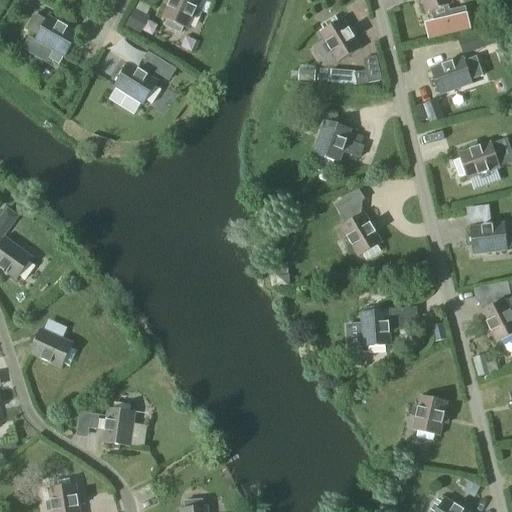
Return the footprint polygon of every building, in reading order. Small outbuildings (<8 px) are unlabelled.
[(187,32),(201,0),(171,0),(170,0),(166,0),(164,7),(168,8),(162,20),(167,23),(164,28),(180,35),(183,30),(187,32)] [(452,6),(449,0),(415,0),(418,5),(422,3),(426,16),(431,14),(433,20),(449,14),(447,8),(452,6)] [(139,37),(149,18),(135,11),(125,30),(139,37)] [(485,17),(474,20),(477,29),(488,26),(485,17)] [(321,27),(324,32),(319,35),(337,65),(361,51),(342,21),(338,23),(336,18),(321,27)] [(73,44),(78,36),(48,19),(45,23),(40,20),(31,35),(36,38),(34,42),(64,60),(69,52),(73,54),(77,46),(73,44)] [(462,56),(490,46),(486,33),(457,42),(462,56)] [(156,75),(164,64),(149,54),(141,66),(156,75)] [(437,88),(440,97),(473,85),(471,81),(477,78),(471,62),(466,64),(464,60),(431,71),(434,80),(430,81),(433,90),(437,88)] [(118,81),(113,88),(143,107),(146,103),(151,106),(160,92),(155,88),(158,84),(128,65),(123,73),(119,71),(115,78),(118,81)] [(314,84),(315,73),(299,71),(298,83),(314,84)] [(355,73),(329,71),(328,85),(357,88),(354,75),(355,75),(355,73)] [(355,75),(354,75),(357,88),(368,85),(365,73),(355,75)] [(317,77),(317,85),(328,85),(328,78),(317,77)] [(437,101),(422,106),(427,121),(429,125),(443,121),(437,101)] [(334,126),(325,122),(313,155),(318,157),(316,163),(332,169),(334,163),(339,165),(351,132),(342,129),(344,124),(335,121),(334,126)] [(352,145),(348,155),(358,159),(362,148),(352,145)] [(467,182),(500,170),(491,145),(479,149),(477,145),(469,148),(470,152),(458,156),(460,161),(454,163),(459,179),(465,177),(467,182)] [(363,215),(340,229),(358,259),(363,257),(366,262),(381,253),(377,248),(382,245),(375,234),(379,232),(374,224),(370,226),(363,215)] [(0,245),(4,240),(11,230),(0,222),(0,245)] [(471,248),(472,257),(507,253),(507,248),(511,246),(511,239),(511,230),(505,230),(504,226),(469,230),(470,239),(466,239),(467,248),(471,248)] [(0,270),(16,282),(19,278),(24,282),(34,268),(29,265),(32,260),(4,240),(0,245),(0,270)] [(511,315),(505,302),(480,314),(486,326),(483,328),(487,335),(490,333),(496,345),(501,343),(504,348),(511,344),(511,315)] [(370,314),(361,315),(363,350),(368,349),(369,355),(386,354),(385,348),(390,348),(389,333),(389,323),(388,313),(379,313),(378,309),(370,310),(370,314)] [(389,323),(389,333),(406,332),(405,322),(389,323)] [(446,341),(442,325),(431,327),(435,344),(446,341)] [(33,348),(29,356),(61,371),(63,366),(69,369),(76,353),(70,350),(72,346),(40,331),(36,340),(32,338),(29,346),(33,348)] [(485,356),(472,360),(477,379),(501,373),(498,362),(488,365),(485,356)] [(447,404),(420,398),(412,432),(417,433),(416,439),(433,443),(434,437),(439,438),(442,425),(446,426),(448,418),(444,417),(447,404)] [(120,448),(130,449),(134,414),(129,413),(130,407),(113,405),(112,411),(108,410),(103,445),(112,447),(111,451),(120,452),(120,448)] [(100,422),(90,420),(88,431),(90,431),(98,432),(100,422)] [(457,487),(464,491),(468,483),(461,480),(457,487)] [(475,497),(481,486),(470,480),(464,491),(475,497)] [(48,491),(51,511),(79,511),(78,508),(83,507),(81,499),(77,499),(75,486),(70,487),(69,481),(52,484),(53,490),(48,491)] [(462,511),(444,500),(441,505),(436,501),(429,511),(462,511)] [(207,511),(207,509),(202,509),(201,503),(184,504),(185,510),(180,511),(179,511),(207,511)]
